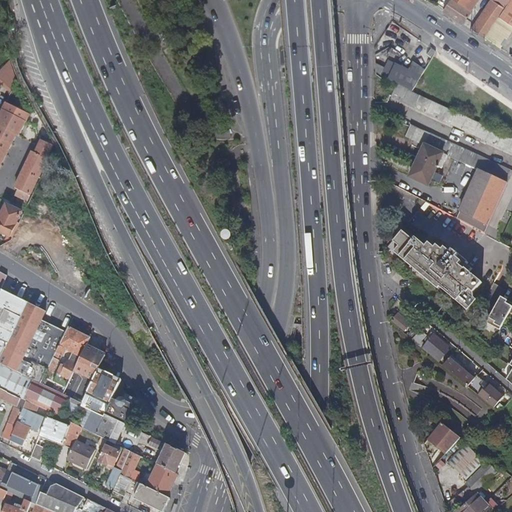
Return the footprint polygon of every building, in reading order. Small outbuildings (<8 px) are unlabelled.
[(454,0),(449,0),(443,10),(463,24),(471,12),(470,11),(472,8),(471,6),(469,9),(454,0)] [(493,0),(473,31),(485,39),(510,0),(454,0),(469,9),(471,6),(474,0),(493,0)] [(511,25),(511,0),(500,18),(511,25)] [(424,71),(410,62),(405,69),(386,60),(379,78),(412,92),(424,71)] [(0,70),(0,81),(11,91),(21,80),(5,65),(0,70)] [(464,133),(511,154),(511,139),(395,86),(394,88),(389,98),(406,106),(431,117),(439,121),(464,133)] [(0,166),(16,135),(18,136),(26,122),(2,110),(0,114),(0,166)] [(479,171),(507,184),(511,172),(511,171),(411,124),(410,125),(405,136),(421,144),(446,155),(455,159),(479,171)] [(53,146),(52,146),(41,141),(36,153),(33,152),(16,188),(21,191),(29,195),(53,146)] [(418,157),(409,176),(427,185),(430,179),(438,183),(442,175),(434,171),(436,167),(438,168),(438,167),(440,168),(446,155),(421,144),(416,156),(418,157)] [(479,171),(457,219),(484,233),(507,184),(479,171)] [(29,195),(21,191),(19,196),(27,200),(29,195)] [(28,205),(25,204),(24,203),(20,211),(22,212),(24,213),(28,205)] [(0,231),(10,236),(22,212),(20,211),(7,204),(0,217),(0,231)] [(467,262),(451,248),(448,252),(449,253),(447,255),(437,245),(434,248),(428,243),(426,246),(415,237),(413,240),(402,231),(393,242),(398,246),(393,252),(466,313),(476,300),(473,297),(473,293),(481,283),(469,272),(471,269),(465,264),(467,262)] [(0,362),(29,303),(2,289),(0,292),(0,362)] [(501,297),(487,323),(494,327),(500,330),(501,328),(511,307),(511,306),(506,303),(508,301),(508,300),(501,297)] [(46,312),(29,303),(0,362),(0,387),(2,389),(27,401),(34,404),(41,408),(50,412),(62,418),(69,401),(71,398),(42,384),(49,369),(54,357),(60,346),(67,332),(42,319),(46,312)] [(405,318),(398,313),(392,320),(404,330),(409,324),(403,320),(405,318)] [(69,327),(67,332),(60,346),(82,357),(87,346),(91,338),(69,327)] [(421,329),(412,340),(418,344),(422,340),(427,334),(421,329)] [(449,356),(453,350),(432,332),(425,340),(428,342),(424,347),(439,360),(445,353),(449,356)] [(78,365),(76,370),(95,379),(100,370),(106,356),(87,346),(82,357),(78,365)] [(461,364),(451,356),(449,358),(459,366),(461,364)] [(54,357),(49,369),(54,372),(60,361),(54,357)] [(449,358),(443,365),(468,387),(477,376),(471,370),(468,374),(459,366),(449,358)] [(58,374),(71,380),(76,370),(78,365),(69,360),(66,367),(63,365),(58,374)] [(95,379),(83,404),(82,407),(101,416),(104,418),(106,414),(112,402),(122,381),(100,370),(95,379)] [(477,376),(468,387),(494,407),(503,396),(487,383),(483,388),(479,385),(483,381),(477,376)] [(2,390),(0,393),(0,397),(5,400),(17,406),(3,438),(10,441),(24,409),(26,402),(2,390)] [(106,414),(120,421),(127,425),(138,402),(128,397),(125,402),(121,400),(118,405),(112,402),(106,414)] [(83,404),(71,398),(69,401),(82,407),(83,404)] [(30,412),(34,404),(27,401),(27,402),(24,409),(10,441),(23,447),(31,428),(38,431),(44,418),(30,412)] [(106,414),(104,418),(96,434),(108,440),(120,421),(106,414)] [(104,418),(101,416),(93,433),(96,434),(104,418)] [(63,445),(70,428),(47,419),(40,436),(63,445)] [(83,428),(72,423),(70,428),(63,445),(72,450),(67,460),(86,469),(96,450),(77,440),(83,428)] [(428,440),(445,452),(458,438),(441,424),(428,440)] [(458,438),(445,452),(446,453),(459,438),(458,438)] [(31,458),(40,462),(46,448),(37,444),(31,458)] [(449,460),(466,478),(483,463),(467,444),(449,460)] [(186,453),(168,445),(158,465),(177,474),(182,464),(186,453)] [(121,452),(106,446),(99,462),(108,466),(109,464),(115,467),(121,452)] [(131,451),(126,449),(117,469),(113,470),(107,485),(114,488),(121,474),(131,451)] [(143,457),(131,451),(121,474),(130,479),(139,459),(142,461),(143,457)] [(177,474),(158,465),(147,487),(167,497),(177,474)] [(473,484),(478,490),(497,473),(492,467),(473,484)] [(31,496),(29,502),(31,503),(35,505),(41,493),(43,488),(7,471),(2,485),(31,496)] [(121,474),(114,488),(111,497),(118,500),(120,494),(124,497),(126,494),(162,511),(163,511),(171,498),(167,497),(147,487),(130,479),(121,474)] [(75,511),(77,509),(85,499),(58,485),(51,488),(48,496),(41,493),(35,505),(36,505),(50,511),(75,511)] [(0,498),(11,502),(13,496),(0,490),(0,489),(0,498)] [(476,493),(457,511),(489,511),(492,509),(476,493)] [(113,511),(88,500),(85,505),(94,510),(92,511),(113,511)] [(27,511),(31,503),(29,502),(26,501),(22,511),(6,505),(3,511),(27,511)] [(50,511),(36,505),(35,505),(31,503),(27,511),(50,511)]
